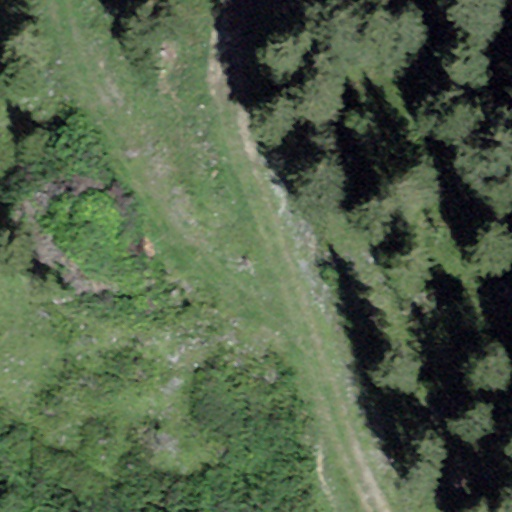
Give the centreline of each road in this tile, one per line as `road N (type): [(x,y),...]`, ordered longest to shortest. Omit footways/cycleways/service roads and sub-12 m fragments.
road 1 (track): [(312,331),(221,280),(128,192),(57,0)]
road 2 (track): [(369,511),(312,331)]
